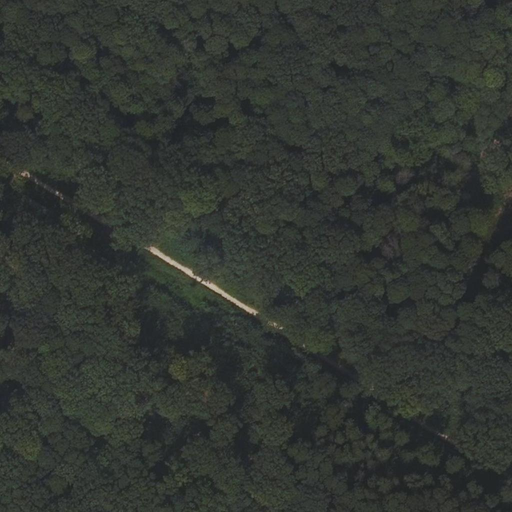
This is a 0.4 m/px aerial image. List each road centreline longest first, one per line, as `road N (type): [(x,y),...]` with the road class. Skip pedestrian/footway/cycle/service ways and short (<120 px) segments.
road 1 (track): [(130,243),(511,483)]
road 2 (track): [(0,161),(130,243)]
